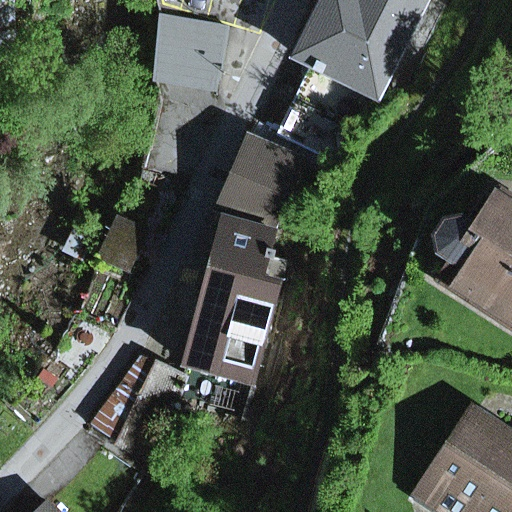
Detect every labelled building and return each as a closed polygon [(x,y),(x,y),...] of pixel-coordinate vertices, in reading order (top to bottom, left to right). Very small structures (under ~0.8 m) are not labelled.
[(327,0),(300,57),(316,65),(376,96),(421,0),(327,0)] [(421,0),(376,96),(403,95),(448,0),(421,0)] [(161,16),(155,75),(218,86),(228,27),(161,16)] [(376,96),(316,65),(313,70),(320,73),(290,133),(345,159),(376,96)] [(301,168),(253,149),(234,199),(282,217),(301,168)] [(454,260),(442,279),(511,324),(511,209),(494,198),(473,230),(460,222),(446,224),(438,238),(440,251),(454,260)] [(120,220),(103,257),(128,269),(145,232),(120,220)] [(207,372),(252,381),(287,265),(264,258),(272,233),(225,220),(186,361),(210,363),(207,372)] [(152,461),(185,377),(160,365),(121,446),(152,461)] [(511,511),(511,439),(471,413),(418,494),(446,511),(511,511)]
